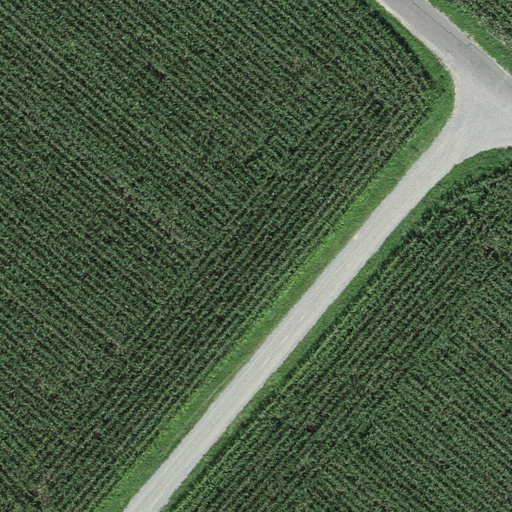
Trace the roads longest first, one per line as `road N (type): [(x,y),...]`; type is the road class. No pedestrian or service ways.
road 1 (track): [(136,511),(494,79)]
road 2 (unclassified): [(402,0),(511,95)]
